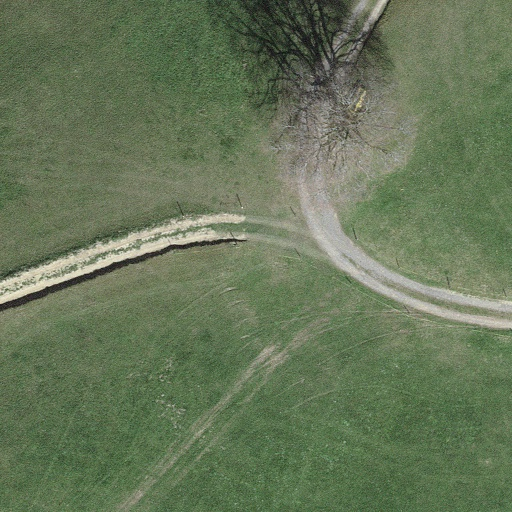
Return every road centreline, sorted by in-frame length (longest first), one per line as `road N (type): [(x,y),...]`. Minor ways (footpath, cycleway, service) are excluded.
road 1 (track): [(511,325),(437,310),(372,275),(335,235),(320,187),(326,130),(382,0)]
road 2 (track): [(372,275),(320,246),(215,239),(0,303)]
